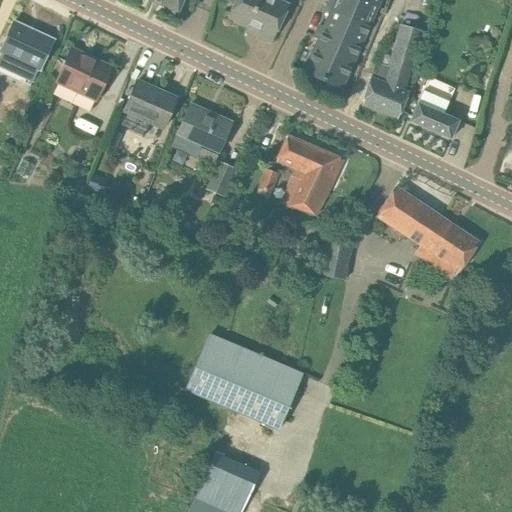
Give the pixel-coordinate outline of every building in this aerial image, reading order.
[(150,0),(150,1),(177,13),(182,0),(150,0)] [(274,0),(236,0),(228,17),(258,30),(256,35),(270,42),(287,6),(274,0)] [(318,40),(303,72),(341,89),(369,24),(368,23),(376,4),(375,4),(376,0),(335,0),(332,8),(323,27),(319,25),(313,38),(318,40)] [(0,51),(0,52),(0,58),(35,75),(38,69),(39,70),(44,59),(53,41),(12,22),(4,40),(0,49),(0,51)] [(406,92),(423,31),(399,24),(387,67),(374,63),(362,105),(397,119),(407,93),(406,92)] [(65,61),(60,71),(56,79),(55,81),(95,100),(110,68),(94,60),(92,63),(69,52),(65,61)] [(56,58),(48,76),(56,79),(60,71),(65,61),(56,58)] [(428,78),(417,103),(409,122),(449,139),(458,121),(443,114),(454,89),(428,78)] [(176,98),(136,81),(123,111),(162,129),(176,98)] [(189,105),(181,123),(174,139),(215,157),(229,126),(205,116),(206,112),(189,105)] [(136,155),(142,139),(118,130),(112,146),(136,155)] [(287,136),(279,154),(276,160),(295,169),(281,202),(315,215),(342,160),(287,136)] [(219,162),(206,190),(223,198),(236,169),(219,162)] [(265,170),(259,188),(271,193),(277,175),(265,170)] [(92,175),(87,188),(101,193),(106,180),(92,175)] [(395,187),(384,204),(376,216),(458,271),(478,242),(395,187)] [(326,237),(319,274),(345,280),(352,242),(326,237)] [(277,431),(301,375),(209,335),(185,392),(277,431)] [(239,511),(253,467),(204,453),(185,511),(239,511)]
